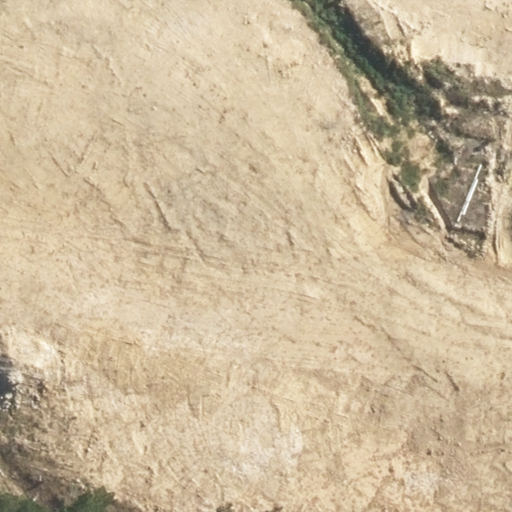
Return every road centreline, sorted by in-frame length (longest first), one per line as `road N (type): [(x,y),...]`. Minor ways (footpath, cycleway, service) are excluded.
road 1 (unknown): [(217,0),(134,511)]
road 2 (unknown): [(511,141),(209,85)]
